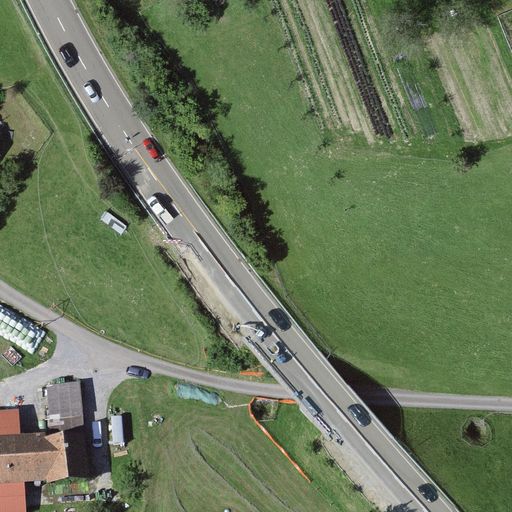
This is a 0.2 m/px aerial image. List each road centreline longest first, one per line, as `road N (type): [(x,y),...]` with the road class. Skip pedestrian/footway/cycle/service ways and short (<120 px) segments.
road 1 (secondary): [(49,0),(183,219),(424,511)]
road 2 (track): [(0,287),(96,346),(230,390),(511,409)]
